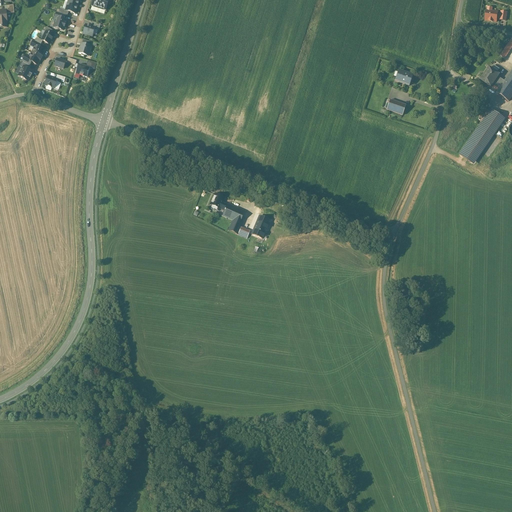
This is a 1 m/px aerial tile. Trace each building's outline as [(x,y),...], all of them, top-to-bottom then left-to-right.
[(93,0),(91,6),(95,7),(95,8),(98,9),(101,0),(93,0)] [(108,0),(101,0),(98,9),(102,10),(105,11),(108,0)] [(78,6),(68,3),(65,11),(68,12),(75,14),(76,9),(77,9),(78,6)] [(13,6),(7,6),(7,10),(6,11),(6,14),(14,13),(13,6)] [(487,11),(485,21),(496,23),(497,19),(500,20),(501,16),(497,15),(498,13),(492,12),(487,11)] [(64,20),(57,17),(56,20),(53,28),(63,31),(64,27),(65,24),(66,20),(64,20)] [(100,25),(93,23),(91,27),(95,28),(94,30),(99,31),(100,25)] [(91,27),(86,25),(85,29),(84,30),(83,34),(92,37),(94,30),(95,28),(91,27)] [(51,35),(45,32),(41,40),(49,45),(53,36),(51,35)] [(511,40),(508,38),(497,55),(504,59),(511,46),(511,40)] [(91,47),(81,44),(78,54),(81,55),(81,56),(85,57),(85,56),(88,57),(91,47)] [(35,47),(31,54),(41,59),(42,57),(42,56),(45,51),(39,48),(35,46),(35,47)] [(41,59),(31,54),(28,60),(28,61),(31,62),(37,66),(39,61),(40,61),(41,59)] [(66,62),(57,59),(54,67),(63,70),(66,62)] [(22,69),(18,77),(27,81),(29,78),(30,78),(31,75),(30,75),(32,72),(29,70),(23,67),(22,69)] [(88,69),(79,67),(77,74),(86,77),(88,69)] [(499,75),(489,68),(490,69),(485,77),(484,76),(481,80),(491,87),(493,83),(497,77),(499,75)] [(412,76),(398,71),(395,82),(408,86),(412,76)] [(57,80),(47,77),(44,85),(48,86),(47,87),(50,88),(51,87),(54,89),(57,80)] [(504,82),(497,77),(493,83),(500,87),(502,84),(504,82)] [(511,96),(511,84),(505,80),(504,82),(502,84),(500,87),(498,89),(499,89),(496,93),(508,102),(511,96)] [(405,106),(390,100),(386,110),(402,116),(405,106)] [(502,118),(489,109),(483,118),(485,119),(460,155),(471,163),(502,118)] [(502,118),(471,163),(474,165),(483,153),(506,120),(502,118)] [(224,198),(215,194),(210,205),(219,209),(224,211),(226,207),(221,204),(223,198),(224,198)] [(238,209),(227,204),(226,207),(224,211),(222,216),(232,221),(238,209)] [(232,221),(228,231),(237,235),(242,225),(239,223),(245,212),(238,209),(232,221)] [(259,217),(252,235),(262,239),(269,221),(259,217)] [(249,234),(240,230),(238,235),(247,239),(249,234)]
